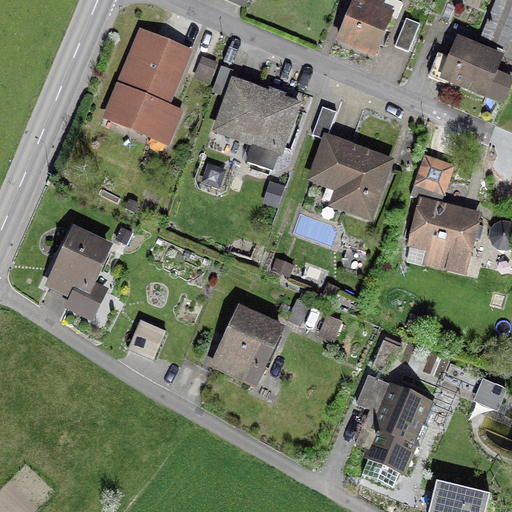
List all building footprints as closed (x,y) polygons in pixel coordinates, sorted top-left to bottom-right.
[(394,20),(400,6),(385,0),(354,0),(354,2),(353,2),(337,40),(373,55),(388,18),(394,20)] [(511,0),(496,0),(479,42),(500,51),(511,21),(511,0)] [(406,53),(418,26),(404,20),(393,48),(406,53)] [(127,74),(108,119),(151,138),(186,53),(140,34),(124,72),(127,74)] [(427,78),(441,84),(443,79),(500,103),(509,81),(491,74),(497,60),(457,43),(450,61),(437,55),(427,78)] [(278,148),(293,108),(233,86),(216,131),(256,146),(258,141),(278,148)] [(368,218),(387,164),(325,141),(310,180),(348,194),(343,209),(368,218)] [(461,216),(434,209),(435,205),(418,200),(407,242),(426,247),(422,264),(446,270),(450,252),(468,257),(473,240),(478,241),(481,228),(476,227),(476,226),(474,226),(459,223),(460,218),(461,218),(461,216)] [(510,230),(507,228),(503,227),(497,228),(494,230),(492,234),(491,238),(492,242),(495,245),(498,247),(502,248),(506,247),(509,245),(511,241),(511,240),(511,234),(511,233),(510,230)] [(48,287),(72,298),(67,308),(89,319),(102,292),(88,285),(105,249),(73,234),(55,271),(56,271),(48,287)] [(236,238),(231,250),(249,257),(253,245),(236,238)] [(276,262),(272,271),(286,277),(290,267),(276,262)] [(307,306),(295,301),(286,322),(298,327),(307,306)] [(278,332),(238,313),(213,366),(253,385),(278,332)] [(326,318),(319,336),(330,341),(337,323),(326,318)] [(165,336),(142,326),(130,354),(152,364),(165,336)] [(389,357),(394,359),(398,350),(382,343),(371,368),(382,373),(389,357)] [(367,427),(363,425),(354,447),(365,451),(362,458),(367,460),(360,477),(390,489),(397,473),(402,475),(431,405),(367,377),(355,406),(373,414),(367,427)] [(485,511),(489,495),(438,485),(433,511),(485,511)]
